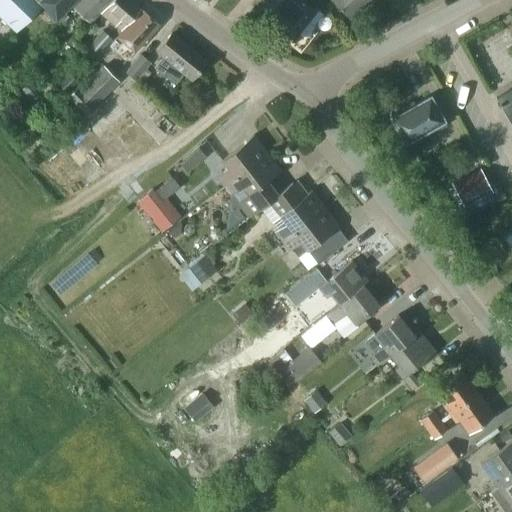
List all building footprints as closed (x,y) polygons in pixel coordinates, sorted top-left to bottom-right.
[(55,19),(73,0),(0,0),(0,15),(15,30),(41,5),(55,19)] [(90,21),(109,0),(78,0),(73,6),(90,21)] [(119,30),(139,8),(129,0),(110,0),(99,12),(119,30)] [(315,8),(309,3),(304,0),(266,0),(259,9),(292,35),(315,8)] [(331,0),(349,17),(366,0),(331,0)] [(133,52),(157,24),(140,9),(116,36),(133,52)] [(111,38),(102,30),(89,44),(98,53),(111,38)] [(190,79),(206,60),(171,31),(155,50),(162,56),(153,67),(173,84),(182,73),(190,79)] [(140,54),(124,72),(135,81),(150,62),(140,54)] [(103,65),(79,87),(78,86),(67,96),(87,116),(96,107),(94,104),(118,81),(103,65)] [(78,82),(68,72),(57,84),(66,93),(78,82)] [(511,86),(496,96),(499,101),(495,103),(497,106),(499,105),(511,127),(511,86)] [(421,136),(419,133),(442,120),(428,96),(405,109),(401,108),(392,113),(391,117),(390,118),(404,141),(407,147),(413,151),(421,136)] [(215,175),(222,185),(266,151),(253,134),(220,159),(226,167),(215,175)] [(279,168),(266,151),(222,185),(230,195),(233,192),(242,204),(239,206),(247,217),(268,201),(267,200),(279,191),(278,191),(268,177),(279,168)] [(489,192),(486,186),(497,182),(491,169),(481,174),(478,169),(448,182),(459,205),(489,192)] [(171,177),(156,190),(163,199),(179,187),(171,177)] [(273,231),(281,240),(324,206),(311,189),(305,194),(302,190),(298,190),(291,181),(278,191),(279,191),(267,200),(268,201),(279,215),(270,221),(276,229),(273,231)] [(161,232),(181,216),(166,197),(162,201),(152,188),(136,201),(161,232)] [(340,232),(335,225),(338,223),(324,206),(281,240),(288,250),(291,247),(298,255),(306,249),(317,263),(337,247),(331,239),(340,232)] [(187,266),(193,275),(210,262),(204,254),(187,266)] [(330,292),(338,303),(363,284),(368,280),(351,259),(326,280),(316,268),(308,274),(284,293),(293,305),(317,286),(326,295),(330,292)] [(379,303),(363,284),(338,303),(334,305),(335,306),(325,314),(332,323),(345,312),(355,323),(379,303)] [(244,303),(231,313),(239,324),(252,314),(244,303)] [(386,357),(390,354),(389,354),(413,334),(397,314),(373,334),(382,345),(369,356),(377,365),(386,357)] [(389,354),(390,354),(398,364),(394,368),(412,389),(419,383),(409,371),(435,350),(418,330),(413,334),(389,354)] [(308,347),(277,372),(288,385),(319,361),(308,347)] [(448,413),(477,392),(460,369),(435,388),(445,402),(442,404),(448,413)] [(304,402),(312,413),(328,400),(320,390),(304,402)] [(493,414),(477,392),(448,413),(454,421),(458,418),(468,433),(493,414)] [(431,411),(419,419),(426,429),(438,421),(431,411)] [(438,421),(426,429),(433,439),(445,430),(438,421)] [(328,432),(339,445),(350,435),(340,423),(328,432)] [(492,489),(496,486),(495,486),(511,474),(511,440),(479,463),(490,479),(486,482),(492,489)] [(441,450),(407,475),(416,488),(451,463),(441,450)] [(451,466),(418,490),(428,503),(460,479),(451,466)] [(511,474),(495,486),(496,486),(507,502),(502,505),(507,511),(508,511),(511,509),(511,474)]
